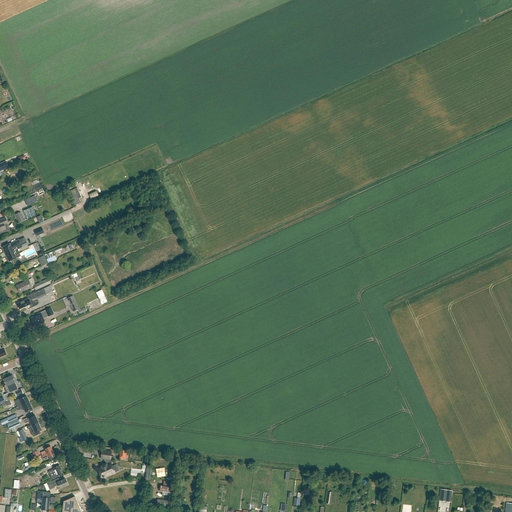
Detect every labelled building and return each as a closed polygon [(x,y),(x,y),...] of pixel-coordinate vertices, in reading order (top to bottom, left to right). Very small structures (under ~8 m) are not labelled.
[(76,206),(81,203),(78,196),(81,195),(77,188),(69,191),(76,206)] [(19,223),(24,220),(20,212),(15,214),(19,223)] [(4,233),(10,230),(7,224),(8,224),(5,218),(0,220),(0,223),(0,224),(0,223),(0,234),(2,234),(2,233),(2,232),(2,231),(3,231),(4,233)] [(9,262),(17,258),(15,253),(16,252),(15,250),(27,245),(24,238),(2,247),(9,262)] [(40,241),(30,244),(31,247),(24,250),(27,256),(43,250),(40,241)] [(48,263),(57,260),(53,252),(45,255),(48,263)] [(44,256),(38,258),(42,266),(47,263),(44,256)] [(36,290),(51,283),(48,278),(33,285),(36,290)] [(20,293),(32,287),(28,280),(16,286),(20,293)] [(29,296),(30,298),(17,304),(19,309),(30,305),(31,308),(35,306),(33,301),(51,293),(50,292),(53,291),(50,286),(29,296)] [(101,290),(96,293),(99,298),(102,304),(107,302),(104,296),(101,290)] [(73,312),(80,309),(73,296),(67,299),(73,312)] [(39,323),(44,321),(43,319),(53,314),(51,308),(34,316),(35,317),(31,318),(34,325),(39,322),(39,323)] [(12,375),(8,377),(13,389),(14,391),(16,391),(15,389),(17,388),(15,383),(15,382),(14,379),(14,378),(13,375),(12,376),(12,375)] [(3,380),(4,383),(4,382),(5,383),(6,386),(10,393),(14,391),(13,389),(8,377),(3,379),(3,380)] [(17,397),(23,394),(21,388),(14,391),(17,397)] [(22,406),(29,402),(26,396),(19,399),(15,401),(16,403),(20,401),(22,405),(22,406)] [(29,402),(22,406),(22,405),(16,407),(18,410),(23,408),(25,412),(32,409),(29,402)] [(31,424),(31,425),(38,422),(35,415),(28,418),(23,420),(25,424),(29,421),(31,424)] [(18,419),(7,424),(9,430),(20,425),(18,419)] [(41,429),(38,422),(31,425),(31,424),(26,426),(28,429),(29,428),(33,436),(40,433),(38,430),(41,429)] [(53,458),(51,455),(54,454),(50,446),(44,449),(46,453),(41,455),(43,459),(48,456),(48,457),(49,460),(53,458)] [(108,459),(109,459),(111,459),(112,452),(102,451),(101,458),(108,459)] [(97,469),(102,478),(104,477),(104,478),(105,478),(105,477),(115,473),(111,463),(109,464),(109,459),(108,459),(107,464),(106,465),(106,464),(101,466),(102,467),(97,469)] [(38,474),(48,470),(45,465),(36,469),(38,474)] [(59,465),(53,468),(55,472),(49,474),(52,480),(57,477),(57,476),(62,473),(59,465)] [(60,480),(59,478),(46,483),(49,490),(54,488),(54,487),(58,485),(60,489),(68,485),(65,478),(60,480)] [(170,493),(171,486),(161,485),(160,492),(162,492),(162,495),(173,496),(173,493),(170,493)] [(440,501),(451,502),(452,491),(441,489),(440,501)] [(81,511),(74,496),(64,501),(63,501),(61,511),(81,511)] [(45,498),(45,501),(42,501),(41,510),(48,511),(49,505),(49,498),(45,498)]
